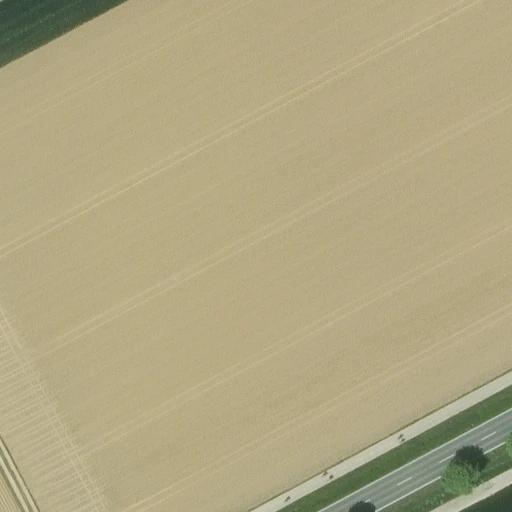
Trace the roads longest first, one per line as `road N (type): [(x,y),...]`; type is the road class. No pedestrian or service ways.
road 1 (track): [(511,380),(266,511)]
road 2 (secondary): [(356,511),(511,429)]
